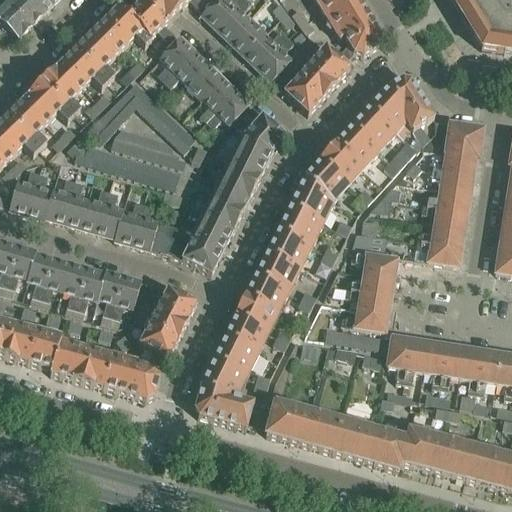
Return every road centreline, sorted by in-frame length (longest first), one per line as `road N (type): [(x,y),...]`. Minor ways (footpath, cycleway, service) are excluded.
road 1 (residential): [(446,511),(162,434)]
road 2 (tertiary): [(244,511),(0,443)]
road 3 (residential): [(218,301),(157,270),(0,228)]
road 4 (residential): [(464,332),(499,117)]
road 5 (residential): [(311,143),(156,0)]
road 6 (residential): [(218,301),(287,167),(311,143)]
road 7 (residential): [(162,434),(0,391)]
road 8 (tertiary): [(0,467),(154,511)]
road 9 (residential): [(162,434),(175,384),(218,301)]
road 10 (residential): [(311,143),(375,81),(412,61)]
